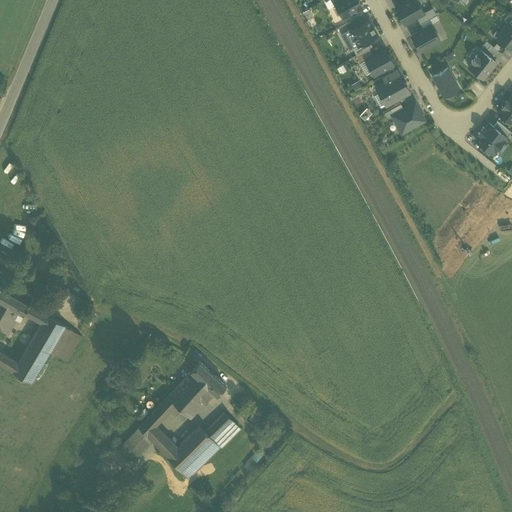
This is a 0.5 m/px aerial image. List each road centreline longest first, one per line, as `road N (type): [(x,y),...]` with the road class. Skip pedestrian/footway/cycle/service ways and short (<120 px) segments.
road 1 (residential): [(451,120),(433,105),(374,0)]
road 2 (unclassified): [(52,0),(0,123)]
